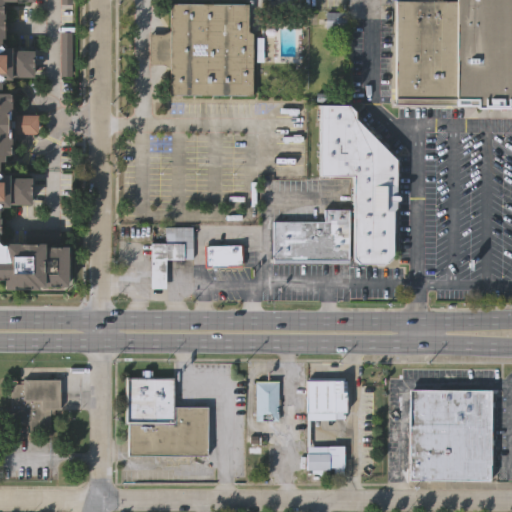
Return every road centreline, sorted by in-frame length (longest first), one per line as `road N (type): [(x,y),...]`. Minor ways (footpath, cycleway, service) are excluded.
road 1 (primary): [(0,339),(511,343)]
road 2 (primary): [(511,316),(0,316)]
road 3 (residential): [(99,500),(97,0)]
road 4 (residential): [(99,500),(511,501)]
